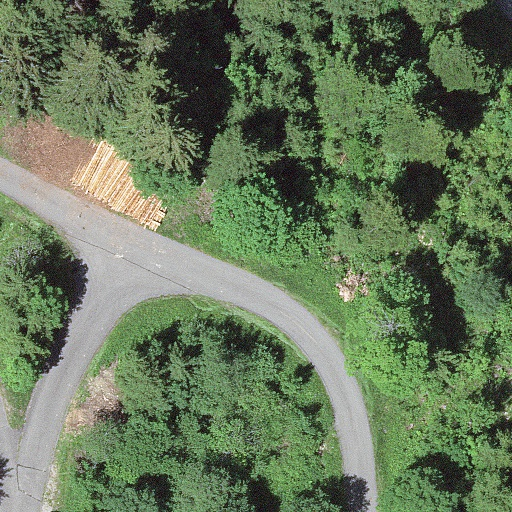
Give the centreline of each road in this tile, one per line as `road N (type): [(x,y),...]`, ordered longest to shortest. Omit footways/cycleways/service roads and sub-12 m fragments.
road 1 (unclassified): [(363,511),(347,395),(309,333),(234,286),(0,172)]
road 2 (track): [(139,243),(64,372),(17,511)]
